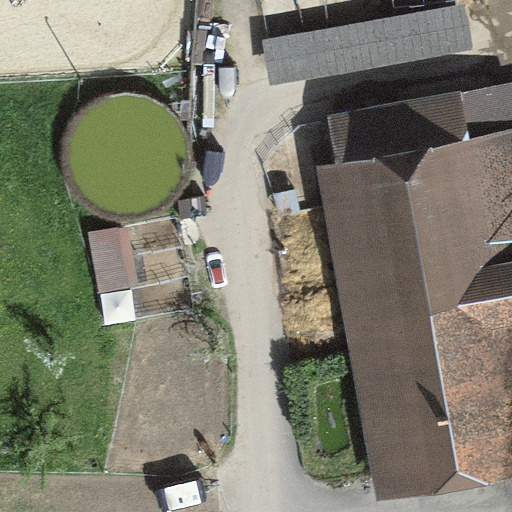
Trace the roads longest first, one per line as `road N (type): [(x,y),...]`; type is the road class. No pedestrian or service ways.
road 1 (track): [(235,61),(242,269),(266,511)]
road 2 (track): [(150,511),(300,511)]
